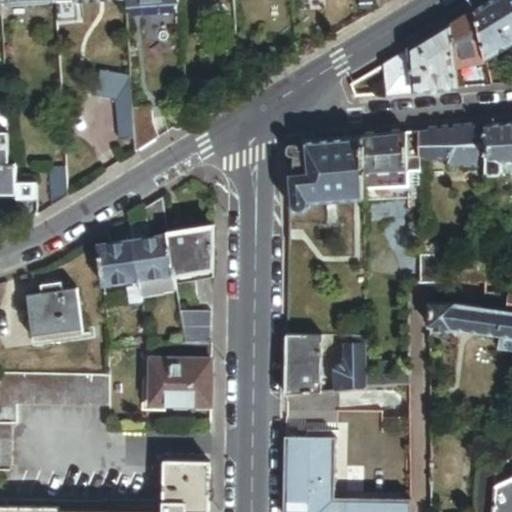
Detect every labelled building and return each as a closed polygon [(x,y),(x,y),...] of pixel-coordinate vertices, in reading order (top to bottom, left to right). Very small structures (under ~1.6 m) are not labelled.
[(511,0),(493,0),(476,10),(488,61),(511,46),(511,0)] [(488,61),(476,10),(450,26),(456,69),(488,61)] [(456,69),(450,26),(385,65),(386,73),(388,95),(458,89),(456,69)] [(117,102),(133,100),(131,79),(102,71),(99,96),(117,102)] [(380,95),(388,95),(386,73),(378,77),(380,95)] [(356,97),(368,96),(366,76),(351,85),(356,97)] [(133,110),(133,100),(117,102),(120,144),(135,142),(133,110)] [(152,108),(133,110),(135,142),(136,154),(161,139),(155,127),(153,119),(152,108)] [(511,129),(487,132),(487,164),(487,173),(490,176),(503,176),(504,173),(504,167),(511,166),(511,129)] [(0,194),(18,193),(18,182),(17,163),(9,163),(7,131),(0,131),(0,194)] [(487,164),(487,132),(421,138),(421,162),(449,160),(449,166),(487,164)] [(421,162),(421,138),(365,143),(366,180),(409,177),(409,176),(421,174),(421,162)] [(366,180),(365,143),(364,143),(307,148),(306,155),(302,156),(301,154),(298,152),(296,152),(294,153),(292,155),(291,158),(292,161),(294,163),(296,163),(296,179),(290,179),(293,203),(293,213),(295,213),(298,216),(301,217),(304,218),(307,217),(308,217),(310,216),(311,215),(312,215),(313,214),(313,213),(314,213),(315,212),(315,211),(316,210),(316,209),(327,208),(366,205),(366,180)] [(511,175),(511,166),(504,167),(504,173),(503,176),(511,175)] [(422,194),(421,174),(409,176),(409,177),(410,195),(422,194)] [(366,180),(366,205),(410,202),(410,195),(409,177),(366,180)] [(29,220),(39,214),(38,181),(18,182),(18,193),(19,223),(29,220)] [(168,230),(163,199),(146,209),(149,233),(168,230)] [(410,202),(366,205),(366,220),(410,217),(410,202)] [(328,222),(327,208),(316,209),(316,210),(315,211),(315,212),(314,213),(313,213),(313,214),(312,215),(311,215),(310,216),(308,217),(307,217),(310,223),(328,222)] [(175,275),(214,268),(215,227),(168,235),(175,275)] [(140,281),(175,275),(168,235),(133,241),(140,281)] [(134,281),(140,281),(133,241),(98,247),(104,286),(134,281)] [(423,289),(441,289),(440,260),(422,260),(423,289)] [(214,279),(214,268),(175,275),(176,284),(214,279)] [(460,288),(487,287),(487,274),(467,275),(461,275),(460,288)] [(176,284),(175,275),(140,281),(142,295),(177,289),(176,284)] [(47,288),(68,287),(68,279),(47,279),(47,288)] [(131,303),(143,301),(142,295),(140,281),(134,281),(135,286),(129,287),(131,303)] [(82,286),(68,287),(47,288),(33,288),(34,329),(84,327),(82,286)] [(511,299),(504,299),(487,296),(487,313),(508,316),(511,316),(511,299)] [(511,316),(508,316),(487,313),(486,312),(458,308),(432,308),(432,331),(453,334),(454,332),(511,340),(511,316)] [(186,343),(212,343),(212,312),(181,311),(186,343)] [(85,337),(84,327),(34,329),(35,339),(85,337)] [(327,396),(327,339),(292,339),(292,379),(322,376),(323,397),(327,396)] [(365,340),(349,339),(349,355),(365,355),(365,340)] [(213,360),(213,343),(212,343),(186,343),(183,343),(183,360),(213,360)] [(340,395),(367,393),(367,355),(365,355),(349,355),(349,361),(349,365),(348,368),(346,372),(344,373),(341,374),(338,374),(340,395)] [(212,405),(213,360),(183,360),(153,359),(152,404),(212,405)] [(395,364),(380,365),(381,389),(397,388),(395,364)] [(111,405),(111,374),(0,372),(0,402),(19,403),(111,405)] [(289,400),(323,397),(322,376),(292,379),(290,379),(289,400)] [(19,403),(0,402),(0,422),(12,423),(18,423),(19,403)] [(12,423),(0,422),(0,471),(11,471),(12,423)] [(413,511),(414,502),(339,502),(339,442),(289,442),(287,511),(413,511)] [(498,483),(506,457),(479,456),(475,511),(496,511),(497,489),(498,483)] [(211,511),(212,462),(167,462),(166,509),(165,511),(211,511)] [(511,511),(511,482),(497,489),(496,511),(511,511)]
